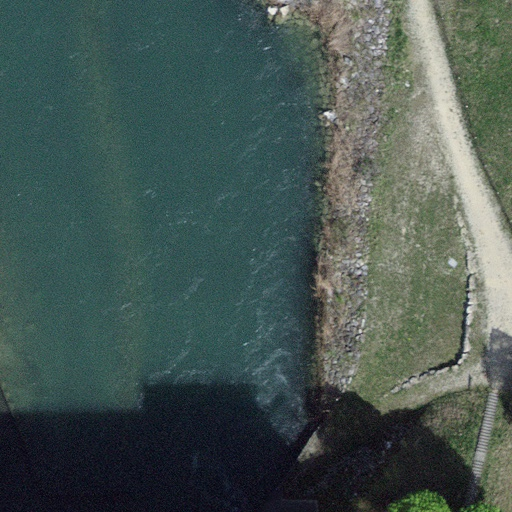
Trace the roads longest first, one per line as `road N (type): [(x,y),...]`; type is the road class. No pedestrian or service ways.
road 1 (track): [(511,271),(417,0)]
road 2 (track): [(497,373),(446,380),(380,412),(308,467)]
